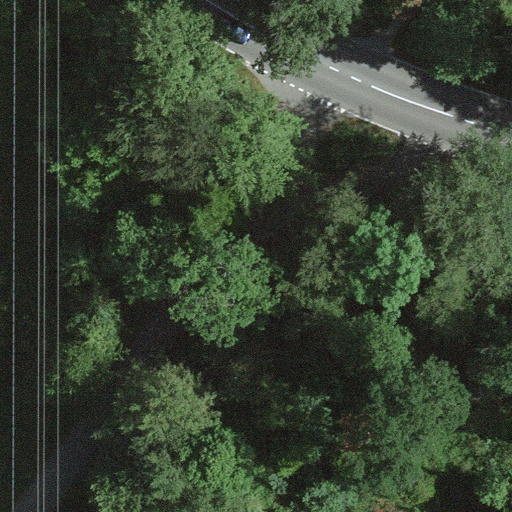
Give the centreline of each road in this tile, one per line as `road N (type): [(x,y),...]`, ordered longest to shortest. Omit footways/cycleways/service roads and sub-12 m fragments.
road 1 (unclassified): [(33,511),(341,74)]
road 2 (secondary): [(511,137),(341,74)]
road 3 (secondary): [(341,74),(204,0)]
road 4 (track): [(341,74),(441,0)]
